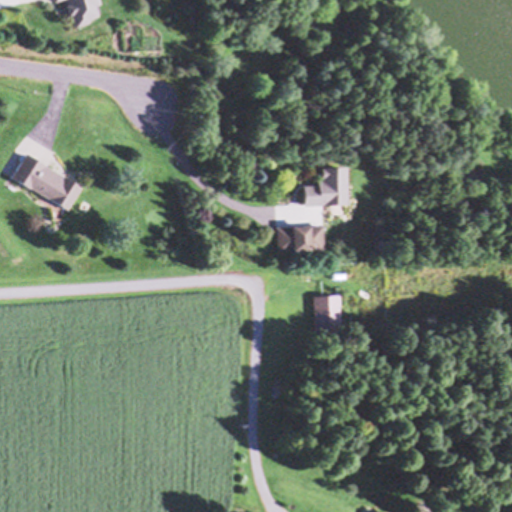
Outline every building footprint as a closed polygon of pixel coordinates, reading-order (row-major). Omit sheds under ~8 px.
[(45,0),(46,4),(58,0),(66,28),(95,20),(89,0),(45,0)] [(59,213),(74,189),(19,155),(5,179),(59,213)] [(455,192),(475,190),(474,176),(454,178),(455,192)] [(317,252),(317,227),(272,227),(272,252),(317,252)] [(336,338),(333,295),(307,297),(310,339),(336,338)]
